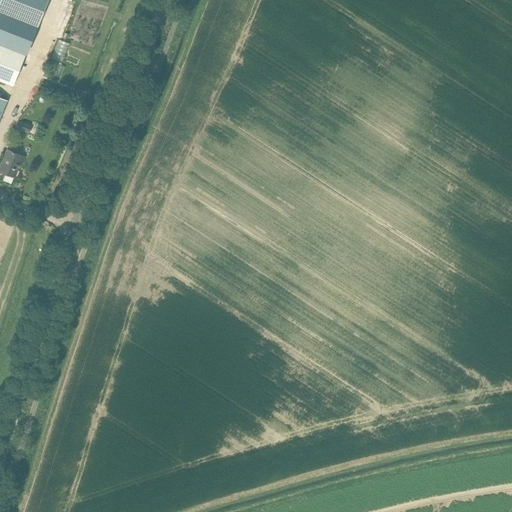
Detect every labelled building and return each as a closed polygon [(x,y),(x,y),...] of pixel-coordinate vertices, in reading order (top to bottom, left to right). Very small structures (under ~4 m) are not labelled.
[(0,0),(0,10),(36,25),(44,0),(0,0)] [(0,33),(9,34),(10,19),(1,18),(0,25),(0,33)] [(87,50),(91,42),(73,33),(69,41),(87,50)] [(0,80),(13,86),(26,55),(0,44),(0,80)] [(67,49),(66,54),(75,57),(77,52),(67,49)] [(0,166),(0,171),(5,174),(14,177),(18,169),(16,168),(18,164),(21,166),(25,156),(16,153),(8,149),(0,166)]
